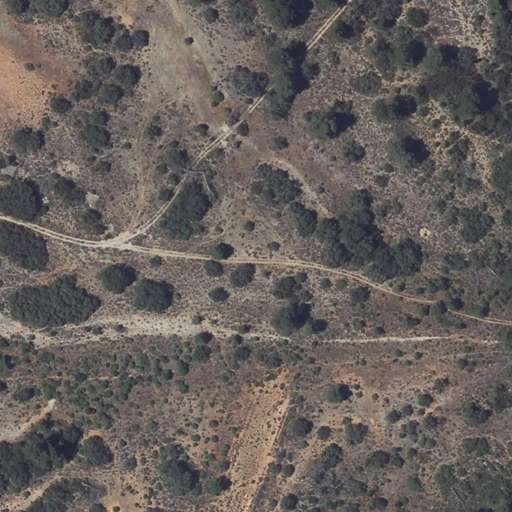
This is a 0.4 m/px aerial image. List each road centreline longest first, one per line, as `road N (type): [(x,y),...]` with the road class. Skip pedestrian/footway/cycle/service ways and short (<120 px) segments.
road 1 (track): [(345,0),(148,211),(112,235),(64,237),(0,212)]
road 2 (track): [(112,235),(207,255),(340,259),(452,306),(511,317)]
